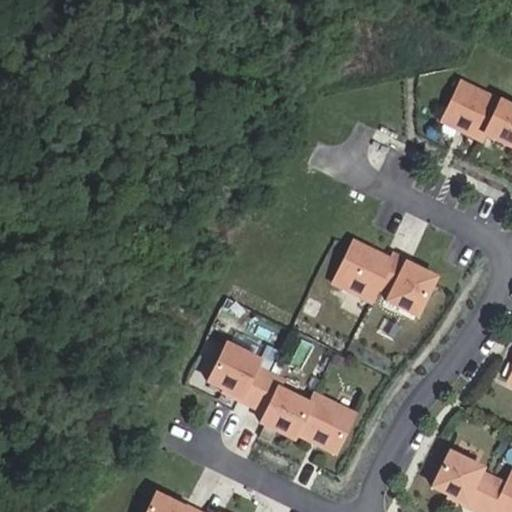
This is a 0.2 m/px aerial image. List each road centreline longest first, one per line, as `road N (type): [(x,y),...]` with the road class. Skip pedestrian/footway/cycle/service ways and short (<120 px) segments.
road 1 (residential): [(368,511),(380,470),(415,406),(511,273),(506,248),(480,232),(327,162)]
road 2 (residential): [(328,511),(188,446)]
